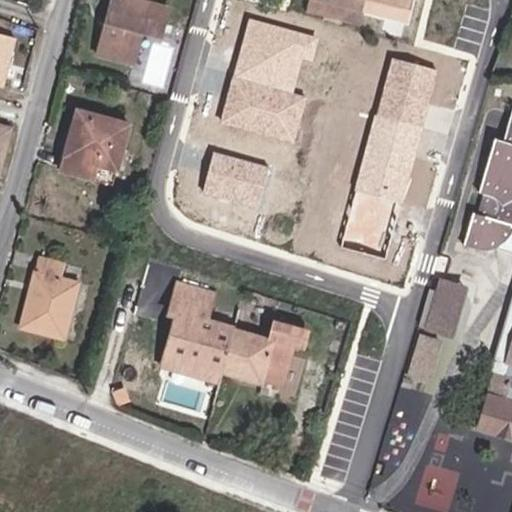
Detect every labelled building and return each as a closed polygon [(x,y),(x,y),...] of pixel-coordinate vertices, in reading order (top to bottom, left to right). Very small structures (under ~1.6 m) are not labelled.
[(413,0),(314,0),(407,24),(413,0)] [(159,17),(103,3),(88,61),(125,70),(133,40),(152,45),(159,17)] [(322,38),(247,18),(218,125),(293,145),(322,38)] [(0,29),(0,93),(3,94),(13,32),(0,29)] [(438,70),(391,57),(338,244),(385,257),(438,70)] [(511,99),(498,133),(488,132),(472,186),(480,189),(486,193),(487,200),(483,204),(474,206),(467,205),(458,237),(477,241),(501,230),(511,232),(511,292),(504,320),(505,321),(511,323),(511,342),(511,345),(511,344),(511,382),(511,379),(511,363),(507,363),(501,361),(485,414),(511,421),(511,99)] [(56,183),(90,193),(95,176),(113,180),(125,135),(73,120),(56,183)] [(270,170),(212,153),(200,194),(257,211),(270,170)] [(95,176),(90,193),(109,198),(113,180),(95,176)] [(63,279),(36,273),(20,342),(64,353),(77,297),(60,292),(63,279)] [(423,327),(451,332),(461,280),(433,275),(423,327)] [(173,311),(211,322),(214,311),(176,301),(173,311)] [(188,382),(212,388),(224,344),(206,339),(211,322),(173,311),(168,328),(176,332),(182,334),(174,359),(167,357),(160,383),(185,392),(188,382)] [(507,363),(511,345),(511,342),(511,323),(505,321),(504,320),(493,358),(501,361),(507,363)] [(438,343),(423,339),(412,376),(426,380),(438,343)] [(212,388),(238,396),(250,352),(224,344),(212,388)] [(250,352),(238,396),(261,402),(273,359),(250,352)] [(185,392),(208,398),(212,388),(188,382),(185,392)]
